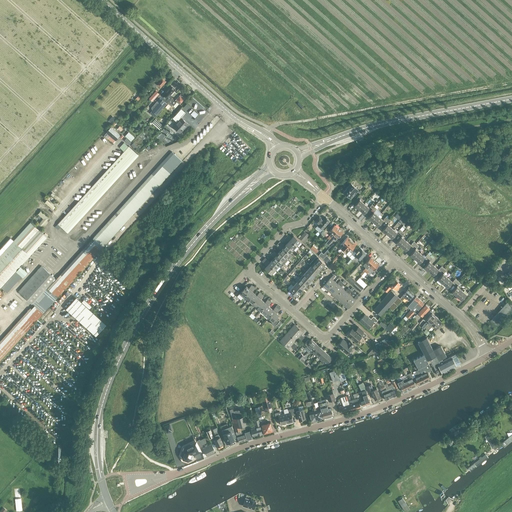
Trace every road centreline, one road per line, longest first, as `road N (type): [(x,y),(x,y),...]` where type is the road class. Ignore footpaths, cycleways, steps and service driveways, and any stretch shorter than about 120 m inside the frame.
road 1 (secondary): [(105,496),(97,423),(115,367),(152,297),(236,198)]
road 2 (residential): [(172,475),(251,443),(374,410),(486,355)]
road 3 (secondary): [(265,136),(101,0)]
road 4 (secondary): [(327,141),(511,98)]
road 5 (residential): [(294,311),(249,267),(324,197)]
road 6 (residential): [(294,311),(328,336),(396,260)]
